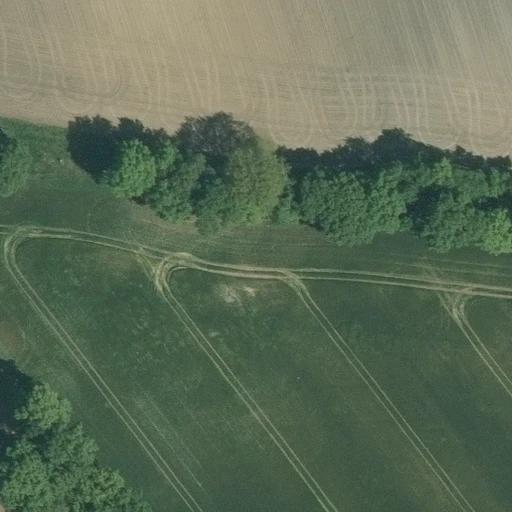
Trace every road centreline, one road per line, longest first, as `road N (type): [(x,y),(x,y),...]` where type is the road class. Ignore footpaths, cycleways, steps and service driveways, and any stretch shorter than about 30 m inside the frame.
road 1 (track): [(511,205),(0,126)]
road 2 (track): [(0,412),(77,511)]
